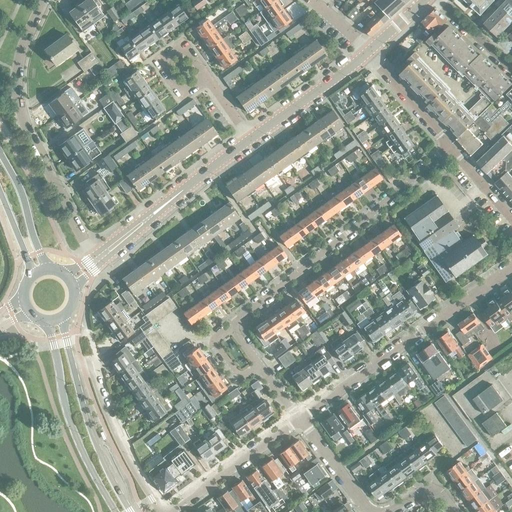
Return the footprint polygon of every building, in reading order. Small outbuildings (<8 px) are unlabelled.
[(85,0),(79,4),(93,23),(104,15),(92,0),(85,0)] [(206,3),(204,0),(202,0),(193,6),(196,10),(206,3)] [(254,0),(252,2),(255,7),(259,4),(263,9),(275,0),(254,0)] [(263,18),(266,22),(283,9),(281,6),(283,4),(279,0),(275,0),(263,9),(267,15),(263,18)] [(381,11),(376,16),(383,23),(404,4),(408,0),(377,0),(374,3),(381,11)] [(465,0),(481,15),(495,0),(465,0)] [(498,36),(511,20),(511,0),(508,0),(500,9),(485,24),(498,36)] [(500,0),(496,4),(500,9),(508,0),(500,0)] [(147,2),(140,6),(143,11),(150,6),(147,2)] [(93,23),(79,4),(68,12),(82,31),(93,23)] [(237,13),(244,7),(242,4),(234,9),(237,13)] [(168,12),(177,25),(187,17),(178,5),(168,12)] [(114,21),(121,16),(113,6),(107,11),(114,21)] [(247,11),(244,7),(237,13),(240,16),(247,11)] [(347,15),(353,21),(360,14),(354,8),(347,15)] [(283,9),(266,22),(270,19),(277,29),(291,20),(283,9)] [(440,28),(445,22),(448,19),(436,9),(426,18),(422,22),(428,28),(426,31),(430,34),(437,26),(440,28)] [(215,29),(219,26),(226,20),(234,15),(232,11),(212,25),(215,29)] [(127,16),(130,20),(136,16),(133,12),(127,16)] [(177,25),(168,12),(159,19),(168,32),(177,25)] [(237,19),(234,15),(226,20),(229,24),(237,19)] [(127,16),(121,20),(124,24),(130,20),(127,16)] [(195,29),(202,38),(215,29),(212,25),(206,16),(197,22),(199,26),(195,29)] [(369,36),(383,23),(376,16),(366,25),(367,26),(363,30),(369,36)] [(168,32),(159,19),(149,26),(158,39),(168,32)] [(248,29),(251,32),(258,27),(256,23),(248,29)] [(158,39),(149,26),(139,33),(148,46),(158,39)] [(215,29),(202,38),(209,48),(222,38),(218,34),(223,31),(219,26),(215,29)] [(459,137),(474,122),(492,104),(494,102),(493,101),(495,99),(495,100),(511,84),(496,68),(495,70),(481,55),(479,56),(450,26),(442,33),(439,30),(428,41),(431,44),(434,42),(463,73),(465,71),(479,85),(477,87),(484,95),(467,112),(459,105),(443,121),(459,137)] [(124,32),(121,27),(115,32),(118,36),(124,32)] [(258,27),(251,32),(260,45),(268,40),(258,27)] [(238,36),(240,40),(248,34),(245,31),(238,36)] [(296,40),(292,35),(289,31),(285,33),(292,43),(296,40)] [(148,46),(139,33),(129,40),(138,53),(148,46)] [(420,44),(427,37),(423,33),(416,40),(420,44)] [(243,44),(251,38),(248,34),(240,40),(243,44)] [(51,59),(56,65),(76,49),(74,46),(76,44),(72,39),(70,41),(66,35),(57,41),(57,40),(43,50),(50,60),(51,59)] [(138,53),(129,40),(127,36),(123,40),(125,43),(119,47),(129,60),(130,62),(137,57),(135,55),(138,53)] [(225,44),(222,38),(209,48),(216,58),(229,48),(229,49),(233,46),(230,41),(225,44)] [(315,63),(327,55),(316,40),(236,97),(247,112),(258,104),(259,105),(263,102),(262,101),(285,85),(285,86),(289,83),(289,82),(311,66),(312,67),(316,64),(315,63)] [(229,48),(216,58),(223,68),(236,59),(229,49),(229,48)] [(428,106),(437,114),(453,98),(445,90),(447,89),(417,59),(419,56),(416,52),(405,63),(408,67),(401,74),(430,104),(428,106)] [(83,72),(89,68),(97,62),(91,53),(77,63),(83,72)] [(400,54),(392,62),(397,66),(405,58),(400,54)] [(97,62),(89,68),(94,76),(103,69),(97,62)] [(124,89),(126,93),(144,81),(137,71),(124,80),(128,86),(124,89)] [(234,86),(230,79),(225,82),(230,89),(234,86)] [(134,94),(137,99),(151,90),(144,81),(126,93),(130,97),(134,94)] [(365,105),(378,96),(380,95),(373,85),(369,87),(366,83),(354,92),(353,94),(352,96),(353,98),(355,99),(357,99),(359,99),(360,98),(365,105)] [(151,90),(137,99),(144,109),(157,99),(155,97),(156,96),(152,89),(151,90)] [(112,95),(116,101),(120,97),(117,92),(112,95)] [(65,93),(48,104),(56,115),(57,116),(73,104),(65,93)] [(112,101),(107,93),(98,100),(103,107),(104,107),(112,101)] [(335,93),(329,97),(334,103),(338,100),(338,97),(335,93)] [(372,115),(385,106),(378,96),(365,105),(372,115)] [(120,97),(116,101),(120,106),(124,103),(120,97)] [(73,104),(57,116),(61,122),(60,123),(64,129),(86,114),(89,112),(80,99),(73,104)] [(164,109),(157,99),(144,109),(151,119),(164,109)] [(118,109),(112,101),(104,107),(110,115),(118,109)] [(474,122),(484,132),(492,141),(509,124),(502,116),(505,113),(494,102),(492,104),(474,122)] [(372,115),(379,125),(392,116),(385,106),(372,115)] [(226,186),(237,201),(343,125),(332,110),(321,118),(320,118),(316,120),(317,121),(294,137),(290,139),(290,140),(268,156),(267,156),(263,158),(264,159),(241,175),(237,177),(237,178),(226,186)] [(350,111),(342,117),(344,120),(352,114),(350,111)] [(344,120),(347,124),(355,118),(352,114),(344,120)] [(379,125),(386,135),(399,125),(392,116),(379,125)] [(180,161),(179,161),(202,144),(202,145),(206,142),(217,133),(207,118),(127,176),(137,191),(149,182),(149,183),(153,180),(175,164),(176,164),(180,161)] [(478,138),(484,132),(474,122),(459,137),(457,139),(471,156),(484,144),(478,138)] [(399,126),(399,125),(386,135),(389,139),(385,142),(389,147),(406,135),(403,132),(405,131),(405,129),(402,125),(401,125),(399,126)] [(511,125),(502,135),(503,136),(477,162),(487,173),(488,173),(511,149),(511,125)] [(137,135),(131,126),(122,132),(128,141),(137,135)] [(67,158),(83,147),(78,141),(87,135),(83,129),(58,146),(67,158)] [(358,139),(366,134),(364,130),(356,136),(358,139)] [(358,139),(361,143),(369,138),(366,134),(358,139)] [(413,145),(406,135),(389,147),(395,156),(396,156),(397,157),(398,156),(401,154),(404,158),(409,154),(406,150),(413,145)] [(136,146),(133,142),(126,147),(129,151),(136,146)] [(67,158),(76,171),(100,153),(96,147),(92,150),(87,144),(83,147),(67,158)] [(377,149),(370,155),(373,159),(380,154),(377,149)] [(511,168),(511,149),(488,173),(496,182),(508,172),(507,171),(511,168)] [(380,154),(373,159),(379,168),(386,162),(380,154)] [(116,167),(108,155),(97,163),(101,169),(106,166),(110,172),(116,167)] [(338,171),(334,165),(330,168),(334,174),(338,171)] [(364,175),(372,186),(382,179),(374,168),(364,175)] [(501,189),(502,190),(511,182),(511,176),(508,172),(511,168),(507,171),(508,172),(496,182),(495,183),(500,189),(501,189)] [(372,186),(364,175),(361,171),(356,174),(359,178),(354,182),(362,193),(372,186)] [(82,191),(91,203),(106,192),(112,188),(100,172),(85,182),(88,187),(82,191)] [(316,178),(312,181),(316,187),(320,184),(316,178)] [(124,179),(118,183),(126,194),(132,189),(124,179)] [(345,188),(353,199),(362,193),(354,182),(345,188)] [(511,182),(502,190),(509,198),(511,195),(511,182)] [(344,206),(353,199),(345,188),(336,195),(344,206)] [(110,198),(106,192),(91,203),(100,215),(118,202),(113,196),(110,198)] [(326,202),(334,213),(344,206),(336,195),(326,202)] [(487,244),(483,238),(478,241),(473,235),(461,243),(452,230),(457,226),(458,227),(459,226),(436,195),(436,196),(404,219),(403,218),(414,234),(413,235),(412,234),(412,235),(424,251),(445,281),(454,275),(455,278),(487,254),(482,247),(487,244)] [(134,270),(122,279),(133,294),(239,217),(229,202),(217,211),(217,210),(213,213),(191,230),(190,229),(186,232),(187,232),(164,249),(164,248),(160,251),(138,268),(137,267),(133,270),(134,270)] [(325,220),(334,213),(326,202),(317,208),(325,220)] [(274,217),(278,214),(274,208),(270,211),(274,217)] [(317,208),(307,215),(315,226),(325,220),(317,208)] [(315,226),(307,215),(298,222),(306,233),(315,226)] [(289,229),(297,240),(306,233),(298,222),(289,229)] [(392,224),(382,231),(390,242),(400,235),(392,224)] [(287,247),(297,240),(289,229),(279,236),(287,247)] [(373,238),(381,249),(390,242),(382,231),(373,238)] [(373,238),(364,245),(372,256),(381,249),(373,238)] [(276,263),(286,256),(278,245),(268,252),(276,263)] [(354,252),(362,263),(372,256),(364,245),(354,252)] [(259,259),(267,270),(276,263),(268,252),(259,259)] [(354,252),(345,258),(353,269),(355,272),(359,269),(357,266),(362,263),(354,252)] [(353,269),(345,258),(336,265),(344,276),(353,269)] [(249,266),(257,277),(267,270),(259,259),(249,266)] [(429,272),(422,264),(416,268),(422,277),(429,272)] [(339,279),(344,276),(336,265),(326,272),(334,283),(338,287),(342,284),(339,279)] [(257,277),(249,266),(240,272),(248,283),(257,277)] [(393,282),(397,279),(391,271),(387,274),(393,282)] [(248,283),(240,272),(231,279),(238,290),(248,283)] [(334,283),(326,272),(317,278),(325,290),(334,283)] [(317,278),(307,285),(315,296),(325,290),(317,278)] [(221,286),(229,297),(238,290),(231,279),(221,286)] [(419,280),(407,289),(421,308),(421,309),(423,308),(425,308),(427,306),(428,304),(434,299),(433,299),(430,294),(432,293),(432,294),(433,293),(426,283),(425,284),(421,279),(419,280)] [(365,286),(361,280),(357,283),(361,289),(365,286)] [(315,296),(307,285),(298,292),(309,308),(318,301),(315,296)] [(212,293),(220,304),(229,297),(221,286),(212,293)] [(346,292),(342,294),(346,300),(356,293),(351,287),(345,291),(346,292)] [(511,292),(509,288),(502,293),(505,297),(502,299),(502,300),(497,304),(508,318),(507,319),(510,322),(511,320),(511,292)] [(134,309),(138,306),(127,290),(121,294),(129,305),(130,303),(134,309)] [(392,291),(386,296),(403,320),(408,317),(409,318),(412,315),(412,314),(414,313),(399,292),(395,294),(392,291)] [(202,299),(210,310),(220,304),(212,293),(202,299)] [(346,300),(342,294),(335,299),(339,305),(346,300)] [(389,308),(383,313),(393,327),(394,327),(395,327),(399,325),(399,323),(403,320),(386,296),(382,299),(389,308)] [(164,302),(171,312),(176,308),(169,298),(164,302)] [(210,310),(202,299),(193,306),(201,317),(210,310)] [(285,306),(297,324),(303,320),(300,316),(305,312),(295,299),(285,306)] [(358,299),(346,307),(350,313),(361,304),(358,299)] [(501,323),(507,319),(508,318),(497,304),(494,299),(487,304),(490,308),(487,310),(487,311),(482,315),(491,328),(492,327),(495,332),(503,327),(501,323)] [(119,311),(123,308),(124,308),(119,302),(115,305),(112,301),(106,305),(104,303),(102,302),(98,305),(98,307),(100,310),(98,311),(105,321),(119,311)] [(159,305),(166,315),(171,312),(164,302),(159,305)] [(330,317),(333,315),(328,307),(325,304),(322,306),(324,310),(330,317)] [(155,308),(162,318),(166,315),(159,305),(155,308)] [(201,317),(193,306),(183,313),(191,324),(201,317)] [(285,326),(288,331),(297,324),(285,306),(276,313),(285,326)] [(112,331),(126,321),(131,318),(123,308),(119,311),(105,321),(112,331)] [(150,312),(157,322),(162,318),(155,308),(150,312)] [(370,308),(366,311),(383,335),(387,332),(389,332),(392,330),(392,328),(393,327),(383,313),(376,317),(370,308)] [(330,317),(324,310),(315,316),(320,324),(330,317)] [(352,322),(344,311),(338,315),(346,327),(352,322)] [(379,338),(383,335),(366,311),(362,313),(365,318),(356,324),(366,337),(368,336),(373,342),(374,341),(375,342),(379,339),(379,338)] [(149,320),(152,325),(157,322),(150,312),(142,317),(146,322),(149,320)] [(275,333),(285,326),(276,313),(266,320),(275,333)] [(468,338),(484,327),(474,313),(458,325),(462,330),(456,334),(463,345),(470,341),(468,338)] [(149,320),(146,322),(139,327),(143,332),(152,325),(149,320)] [(262,336),(258,338),(264,347),(278,337),(275,333),(266,320),(256,327),(262,336)] [(112,331),(120,342),(134,331),(126,321),(112,331)] [(309,332),(304,324),(300,327),(306,335),(309,332)] [(146,337),(156,330),(152,325),(143,332),(146,337)] [(307,337),(306,335),(300,327),(296,330),(303,340),(307,337)] [(314,333),(321,343),(322,344),(328,340),(320,329),(314,333)] [(146,337),(150,342),(159,335),(156,330),(146,337)] [(143,332),(140,334),(131,340),(135,345),(144,339),(151,348),(153,346),(150,342),(146,337),(143,332)] [(309,337),(311,340),(316,347),(321,343),(314,333),(314,332),(309,336),(309,337)] [(465,355),(459,347),(448,332),(437,340),(448,355),(454,350),(460,358),(465,355)] [(343,342),(352,355),(362,347),(353,334),(343,342)] [(150,342),(153,346),(153,347),(163,340),(159,335),(150,342)] [(311,340),(309,337),(299,344),(301,347),(311,340)] [(286,349),(290,346),(284,338),(280,341),(286,349)] [(159,354),(168,347),(165,342),(155,349),(159,354)] [(342,362),(352,355),(343,342),(333,349),(342,362)] [(420,360),(421,359),(436,379),(450,368),(432,344),(418,354),(418,355),(417,356),(420,360)] [(188,370),(205,358),(198,348),(196,349),(193,345),(182,353),(188,362),(184,365),(188,370)] [(282,345),(273,352),(276,356),(285,350),(282,345)] [(492,358),(482,345),(468,355),(478,369),(492,358)] [(118,372),(135,360),(125,347),(110,358),(112,361),(110,362),(111,362),(110,363),(113,368),(114,367),(118,372)] [(159,354),(162,359),(172,352),(168,347),(159,354)] [(308,357),(322,376),(332,369),(323,355),(319,349),(308,357)] [(281,363),(291,355),(288,351),(278,359),(281,363)] [(172,352),(162,359),(166,364),(175,357),(172,352)] [(146,363),(144,365),(145,367),(148,365),(154,361),(158,358),(155,355),(145,362),(146,363)] [(291,355),(281,363),(284,368),(295,360),(291,355)] [(175,357),(166,364),(171,371),(180,364),(175,357)] [(304,367),(302,369),(301,369),(312,383),(322,376),(308,357),(304,360),(305,361),(304,367)] [(212,368),(205,358),(188,370),(192,376),(196,373),(199,377),(212,368)] [(125,382),(142,369),(135,360),(118,372),(125,382)] [(399,370),(398,370),(408,384),(414,379),(421,389),(425,386),(418,376),(408,363),(404,366),(402,366),(398,368),(399,370)] [(152,377),(156,374),(165,368),(162,364),(150,373),(152,377)] [(301,369),(302,369),(299,365),(293,369),(296,373),(291,377),(301,391),(312,383),(301,369)] [(165,368),(156,374),(157,376),(159,375),(160,377),(167,372),(165,368)] [(199,377),(206,387),(219,377),(212,368),(199,377)] [(125,382),(132,392),(149,379),(142,369),(125,382)] [(389,378),(388,378),(401,396),(402,396),(404,395),(405,394),(408,393),(409,391),(410,390),(411,389),(408,384),(398,370),(397,371),(398,371),(394,374),(392,374),(389,376),(389,378)] [(176,378),(180,384),(185,381),(181,375),(176,378)] [(219,377),(206,387),(213,397),(226,387),(219,377)] [(379,385),(378,386),(387,399),(393,394),(400,404),(404,401),(401,396),(388,378),(383,382),(382,381),(378,384),(379,385)] [(149,379),(132,392),(139,402),(156,389),(149,379)] [(437,396),(445,390),(438,380),(430,386),(437,396)] [(171,393),(179,387),(176,383),(168,389),(171,393)] [(478,395),(473,399),(474,399),(484,413),(484,414),(489,410),(489,409),(503,399),(503,400),(504,400),(492,384),(492,385),(478,395)] [(381,403),(387,399),(378,386),(376,387),(375,386),(372,389),(372,390),(367,393),(377,406),(383,416),(387,413),(381,403)] [(230,401),(240,393),(236,388),(226,395),(230,401)] [(139,402),(146,411),(163,399),(156,389),(139,402)] [(188,400),(197,394),(194,389),(185,395),(186,396),(188,400)] [(250,393),(256,400),(250,404),(250,405),(262,421),(262,420),(267,417),(266,416),(273,411),(265,399),(264,400),(256,389),(250,393)] [(358,407),(364,415),(371,425),(377,420),(371,410),(377,406),(367,393),(366,394),(364,393),(361,396),(361,397),(357,400),(360,405),(358,407)] [(435,402),(439,407),(448,400),(445,395),(435,402)] [(174,405),(178,410),(190,402),(188,400),(186,396),(174,405)] [(163,399),(146,411),(149,416),(147,417),(151,422),(170,409),(163,399)] [(439,407),(442,412),(452,405),(448,400),(439,407)] [(178,410),(174,413),(181,423),(186,420),(189,418),(197,412),(194,408),(192,405),(190,402),(178,410)] [(222,411),(216,402),(211,406),(217,415),(222,411)] [(199,404),(194,408),(197,412),(201,409),(202,408),(199,404)] [(209,420),(216,414),(208,404),(202,408),(201,409),(209,420)] [(346,423),(345,424),(351,433),(353,431),(351,428),(361,420),(349,404),(344,407),(342,407),(340,409),(340,411),(338,411),(346,423)] [(248,411),(242,416),(250,428),(251,429),(251,428),(256,425),(255,424),(261,420),(262,421),(250,405),(246,408),(248,411)] [(442,412),(446,417),(456,410),(452,405),(442,412)] [(446,417),(449,422),(459,415),(456,410),(446,417)] [(482,423),(492,436),(507,426),(497,412),(482,423)] [(250,428),(242,416),(239,413),(229,421),(240,437),(241,437),(240,436),(245,433),(245,432),(250,428)] [(342,435),(349,445),(354,441),(347,431),(345,432),(333,415),(323,423),(332,436),(333,436),(336,440),(342,435)] [(449,422),(453,427),(463,420),(459,415),(449,422)] [(453,427),(457,432),(466,425),(463,420),(453,427)] [(174,428),(177,431),(177,432),(185,442),(189,439),(179,425),(174,428)] [(457,432),(460,437),(470,430),(466,425),(457,432)] [(205,440),(215,453),(216,452),(216,453),(221,450),(221,449),(225,446),(222,441),(226,438),(217,426),(212,429),(211,428),(207,430),(211,436),(205,440)] [(412,434),(406,426),(402,429),(408,437),(412,434)] [(365,433),(372,443),(378,438),(371,428),(365,433)] [(408,437),(402,429),(398,432),(404,440),(408,437)] [(460,437),(464,441),(473,435),(470,430),(460,437)] [(158,434),(147,442),(150,446),(161,438),(158,434)] [(473,435),(464,441),(467,446),(477,439),(473,435)] [(211,456),(215,453),(205,440),(203,438),(193,445),(205,460),(206,459),(207,460),(211,457),(211,456)] [(289,447),(298,461),(304,456),(307,461),(311,458),(298,440),(289,447)] [(392,449),(387,441),(383,444),(388,452),(392,449)] [(419,441),(413,445),(426,462),(436,455),(426,442),(422,445),(419,441)] [(388,452),(383,444),(379,447),(385,454),(388,452)] [(423,464),(426,462),(413,445),(404,452),(417,471),(424,466),(423,464)] [(293,465),(298,461),(289,447),(279,454),(292,472),(296,469),(293,465)] [(171,463),(165,467),(152,477),(163,492),(171,486),(170,485),(172,484),(173,485),(177,482),(174,478),(180,473),(181,474),(194,464),(183,450),(169,460),(171,463)] [(407,478),(417,471),(404,452),(394,459),(406,476),(407,478)] [(481,461),(489,456),(486,452),(478,458),(481,461)] [(372,463),(367,456),(364,458),(369,465),(372,463)] [(484,465),(492,460),(489,456),(481,461),(484,465)] [(272,481),(277,488),(283,484),(278,477),(286,471),(277,458),(273,461),(272,459),(261,467),(272,481)] [(369,465),(364,458),(360,461),(365,468),(369,465)] [(397,483),(406,476),(394,459),(384,467),(387,471),(387,470),(397,483)] [(362,467),(359,462),(351,468),(355,473),(362,467)] [(467,471),(468,472),(471,469),(468,466),(465,468),(460,462),(447,471),(454,481),(467,471)] [(302,486),(309,481),(312,485),(326,474),(318,463),(300,475),(293,480),(302,494),(306,491),(302,486)] [(268,507),(278,500),(281,498),(275,489),(270,490),(256,470),(246,477),(268,507)] [(387,471),(378,478),(387,490),(397,483),(387,470),(387,471)] [(300,475),(297,471),(290,476),(293,480),(300,475)] [(474,481),(468,472),(467,471),(454,481),(461,490),(474,481)] [(495,480),(503,475),(500,471),(493,477),(495,480)] [(498,484),(506,479),(503,475),(495,480),(498,484)] [(377,498),(387,490),(378,478),(368,485),(377,498)] [(254,499),(242,480),(238,483),(235,483),(233,484),(233,486),(232,487),(241,502),(242,501),(247,497),(250,501),(254,499)] [(461,490),(468,500),(486,488),(482,483),(478,486),(474,481),(461,490)] [(333,491),(327,483),(317,491),(322,499),(333,491)] [(486,488),(468,500),(476,510),(489,500),(493,497),(486,488)] [(217,498),(227,511),(228,511),(233,509),(235,511),(246,511),(242,506),(239,509),(237,506),(227,491),(223,494),(221,494),(219,495),(218,497),(217,498)] [(322,499),(317,491),(314,494),(319,501),(322,499)] [(489,500),(476,510),(477,511),(492,511),(496,510),(489,500)] [(248,511),(267,511),(259,501),(247,510),(248,511)] [(332,511),(348,511),(351,510),(352,507),(348,502),(345,503),(343,505),(342,504),(340,501),(330,509),(332,511)] [(304,511),(307,510),(302,502),(298,505),(303,511),(304,511)]
